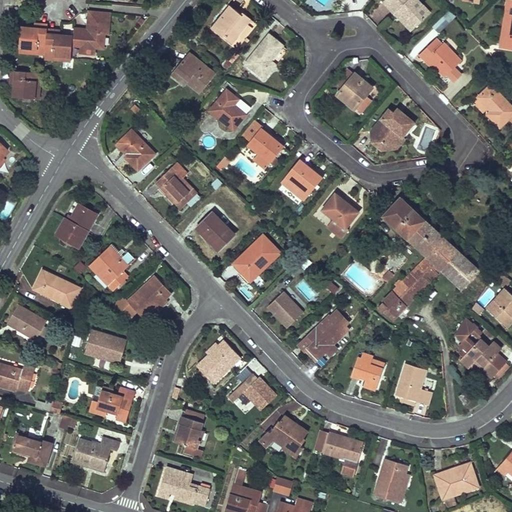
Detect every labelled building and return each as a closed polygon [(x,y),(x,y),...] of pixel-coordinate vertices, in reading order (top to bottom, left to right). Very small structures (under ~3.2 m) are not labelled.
[(418,0),(384,0),(383,1),(398,17),(401,14),(407,20),(409,18),(417,26),(430,13),(418,0)] [(511,0),(511,6),(507,6),(501,48),(511,49),(511,0)] [(229,5),(211,27),(232,44),(252,19),(243,12),(241,14),(229,5)] [(109,34),(110,13),(89,11),(87,29),(87,33),(82,33),(82,28),(74,27),(73,35),(72,45),(81,46),(95,48),(103,48),(105,34),(109,34)] [(442,17),(433,26),(439,32),(448,23),(442,17)] [(47,29),(34,27),(21,26),(19,48),(28,49),(28,53),(37,54),(38,46),(46,47),(47,33),(47,29)] [(72,45),(73,35),(60,34),(47,33),(46,47),(45,52),(53,52),(53,60),(62,61),(62,56),(71,57),(72,45)] [(273,69),(268,65),(271,60),(283,45),(269,33),(245,63),(265,79),(273,69)] [(435,39),(424,49),(430,55),(427,58),(434,66),(445,77),(461,61),(444,42),(441,45),(435,39)] [(45,52),(46,47),(38,46),(37,54),(45,55),(45,52)] [(95,48),(81,46),(80,54),(94,55),(95,48)] [(430,55),(424,49),(419,54),(425,60),(432,68),(434,66),(427,58),(430,55)] [(53,60),(53,52),(45,52),(45,55),(45,59),(53,60)] [(190,53),(176,69),(189,80),(187,82),(199,92),(215,73),(190,53)] [(271,60),(268,65),(273,69),(277,65),(271,60)] [(336,83),(342,88),(337,94),(355,109),(356,108),(366,95),(373,87),(355,73),(354,74),(348,68),(336,83)] [(34,72),(15,70),(13,97),(34,99),(35,90),(40,90),(40,81),(33,80),(34,72)] [(33,80),(40,81),(41,73),(34,72),(33,80)] [(238,91),(227,82),(223,86),(227,89),(234,95),(238,91)] [(511,106),(491,85),(478,97),(489,108),(490,107),(492,110),(491,110),(488,114),(500,127),(509,118),(511,121),(511,106)] [(395,86),(389,93),(394,97),(400,90),(395,86)] [(234,129),(246,114),(234,105),(231,102),(235,96),(234,95),(227,89),(210,110),(234,129)] [(372,100),(366,95),(356,108),(361,112),(372,100)] [(146,114),(134,104),(131,107),(142,118),(146,114)] [(389,109),(371,131),(372,141),(378,146),(382,140),(385,143),(398,142),(401,138),(414,122),(398,108),(394,113),(389,109)] [(263,126),(261,128),(284,146),(285,144),(263,126)] [(275,157),(284,146),(261,128),(248,144),(259,153),(254,159),(266,168),(270,162),(273,165),(278,159),(275,157)] [(132,129),(114,146),(138,170),(155,153),(132,129)] [(385,143),(382,140),(378,146),(382,149),(397,148),(404,140),(401,138),(398,142),(385,143)] [(301,157),(299,159),(322,178),(324,176),(301,157)] [(322,178),(299,159),(281,182),(304,200),(322,178)] [(177,162),(172,167),(182,178),(187,173),(177,162)] [(172,167),(156,182),(181,208),(188,202),(196,194),(197,193),(182,178),(172,167)] [(218,178),(211,185),(216,190),(223,183),(218,178)] [(346,228),(358,212),(335,193),(323,209),(346,228)] [(198,197),(196,194),(188,202),(190,205),(198,197)] [(401,197),(384,215),(428,257),(378,307),(393,320),(442,269),(459,252),(401,197)] [(7,202),(1,216),(7,219),(13,205),(7,202)] [(79,204),(72,216),(70,220),(66,218),(56,234),(78,247),(97,214),(79,204)] [(234,234),(212,212),(197,228),(208,239),(210,237),(221,247),(234,234)] [(263,234),(233,263),(251,281),(280,252),(263,234)] [(221,247),(210,237),(208,239),(206,241),(216,252),(221,247)] [(112,243),(109,246),(121,258),(128,266),(135,259),(128,251),(124,255),(122,253),(124,251),(122,248),(120,251),(112,243)] [(109,246),(90,264),(114,290),(128,277),(122,271),(128,266),(121,258),(109,246)] [(479,270),(459,252),(442,269),(462,288),(479,270)] [(78,272),(85,267),(81,260),(73,265),(78,272)] [(493,276),(497,270),(491,265),(487,270),(493,276)] [(394,274),(389,269),(382,276),(387,281),(394,274)] [(42,270),(33,288),(71,307),(80,288),(42,270)] [(504,288),(511,279),(502,272),(495,280),(504,288)] [(141,288),(128,301),(144,318),(156,307),(165,299),(171,293),(155,275),(143,286),(145,288),(142,290),(141,288)] [(511,294),(505,288),(486,308),(502,323),(510,314),(511,315),(511,294)] [(283,292),(268,306),(288,327),(303,312),(283,292)] [(167,301),(165,299),(156,307),(158,309),(167,301)] [(18,304),(7,323),(36,339),(39,334),(43,328),(47,321),(18,304)] [(337,310),(330,317),(329,316),(320,324),(323,328),(320,332),(317,329),(311,335),(310,334),(298,344),(305,351),(306,350),(316,360),(316,361),(322,368),(332,358),(330,355),(337,348),(330,341),(338,333),(341,336),(349,329),(345,325),(349,322),(337,310)] [(511,321),(511,315),(510,314),(502,323),(507,327),(511,321)] [(47,330),(43,328),(39,334),(43,337),(47,330)] [(102,354),(121,360),(126,340),(91,330),(85,352),(101,357),(102,354)] [(472,348),(480,338),(473,332),(465,341),(472,348)] [(480,338),(472,348),(463,357),(472,365),(476,361),(478,358),(486,366),(483,368),(493,377),(507,362),(497,353),(501,348),(493,341),(488,346),(480,338)] [(209,354),(197,365),(213,383),(241,357),(225,340),(218,346),(209,354)] [(216,343),(207,351),(209,354),(218,346),(216,343)] [(362,353),(360,358),(357,357),(351,375),(360,378),(361,376),(366,378),(364,385),(376,389),(383,369),(371,364),(373,358),(373,357),(362,353)] [(102,354),(101,357),(120,362),(121,360),(102,354)] [(472,365),(463,357),(461,359),(470,367),(472,365)] [(385,362),(373,358),(371,364),(383,369),(385,362)] [(486,366),(478,358),(476,361),(483,368),(486,366)] [(0,362),(0,385),(16,390),(17,387),(27,390),(33,369),(23,366),(22,369),(0,362)] [(406,363),(396,395),(401,396),(416,401),(428,405),(432,392),(420,389),(426,369),(406,363)] [(250,376),(245,380),(250,386),(254,381),(250,376)] [(240,395),(244,391),(251,399),(261,410),(276,395),(259,377),(254,381),(250,386),(245,380),(228,396),(233,402),(238,397),(240,395)] [(93,399),(89,410),(106,415),(107,410),(118,413),(116,418),(126,421),(135,392),(120,387),(118,395),(113,394),(113,390),(103,387),(98,401),(93,399)] [(251,399),(244,391),(240,395),(238,397),(245,405),(251,399)] [(466,391),(458,396),(463,405),(472,400),(466,391)] [(416,401),(401,396),(400,400),(415,405),(416,401)] [(53,400),(50,410),(58,413),(61,402),(53,400)] [(51,405),(39,401),(37,407),(49,411),(51,405)] [(187,409),(184,416),(202,422),(205,415),(187,409)] [(182,415),(177,431),(178,432),(175,441),(186,445),(184,452),(193,455),(196,448),(197,448),(199,440),(198,440),(202,430),(204,422),(202,422),(184,416),(182,415)] [(284,415),(279,421),(278,421),(270,432),(268,431),(259,439),(267,447),(275,440),(283,445),(283,447),(297,457),(303,448),(301,446),(305,440),(303,439),(308,432),(299,426),(297,428),(292,424),(294,422),(284,415)] [(71,419),(64,416),(61,426),(68,428),(68,426),(71,419)] [(71,417),(71,419),(68,426),(74,428),(77,419),(71,417)] [(329,432),(327,437),(318,434),(314,449),(323,452),(345,459),(341,471),(354,475),(364,443),(349,438),(348,440),(345,439),(345,437),(329,432)] [(51,443),(17,433),(12,450),(27,454),(28,453),(31,454),(29,460),(45,465),(51,443)] [(102,437),(100,445),(80,439),(73,461),(104,470),(111,449),(117,451),(120,442),(102,437)] [(197,448),(196,448),(193,455),(201,457),(203,450),(197,448)] [(511,450),(498,468),(506,475),(509,470),(511,472),(511,450)] [(385,458),(381,474),(383,475),(382,478),(380,477),(374,494),(397,501),(408,465),(385,458)] [(470,463),(435,475),(443,498),(445,497),(453,495),(478,486),(470,463)] [(193,475),(166,467),(158,495),(169,498),(171,490),(176,492),(175,496),(194,502),(206,505),(210,489),(198,486),(198,489),(190,487),(190,484),(193,475)] [(238,468),(233,484),(242,486),(246,471),(238,468)] [(277,476),(273,490),(282,493),(286,479),(277,476)] [(293,481),(286,479),(282,493),(289,495),(293,481)] [(233,484),(225,510),(233,511),(235,511),(236,511),(237,511),(266,511),(268,504),(259,502),(262,492),(242,486),(233,484)] [(453,495),(445,497),(448,505),(456,503),(453,495)] [(194,502),(175,496),(174,499),(193,505),(194,502)] [(280,501),(276,511),(309,511),(312,503),(297,499),(295,506),(280,501)]
